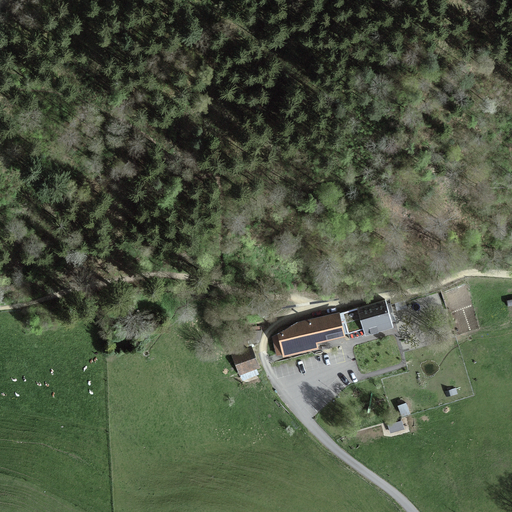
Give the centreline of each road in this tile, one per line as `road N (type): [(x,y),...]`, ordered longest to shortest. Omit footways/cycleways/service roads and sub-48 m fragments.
road 1 (track): [(0,306),(138,278),(172,276),(222,288)]
road 2 (track): [(308,311),(466,272),(511,273)]
road 3 (residential): [(413,511),(291,404)]
road 4 (track): [(291,404),(264,360),(263,343),(268,330),(308,311)]
